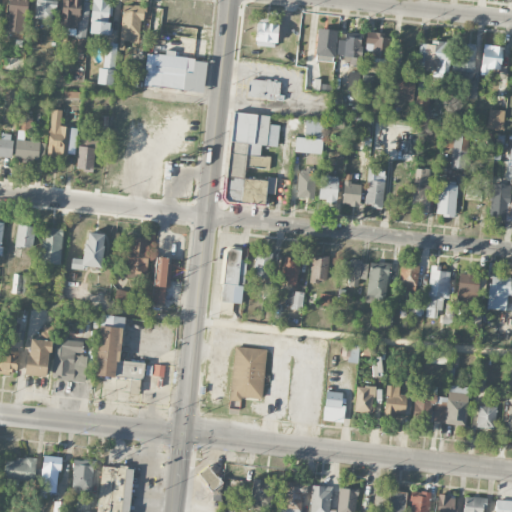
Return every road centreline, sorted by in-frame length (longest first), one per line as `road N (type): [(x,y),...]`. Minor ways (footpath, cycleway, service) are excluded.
road 1 (residential): [(511,250),(0,193)]
road 2 (tertiary): [(184,434),(230,0)]
road 3 (tertiary): [(511,471),(184,434)]
road 4 (tertiary): [(184,434),(0,414)]
road 5 (residential): [(511,20),(328,0)]
